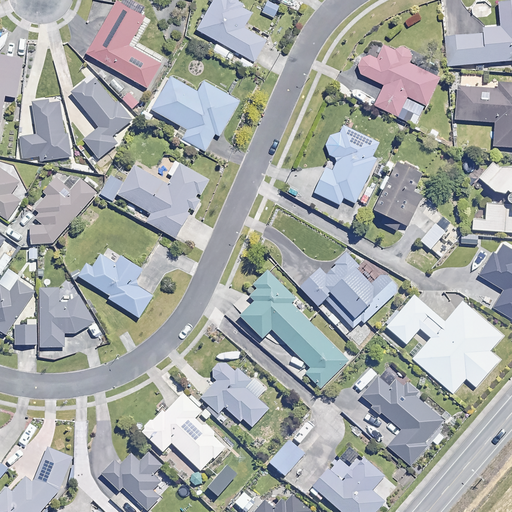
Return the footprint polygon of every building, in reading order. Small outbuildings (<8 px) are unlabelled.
[(119,0),(118,0),(86,53),(142,87),(159,61),(128,42),(145,16),(119,0)] [(237,0),(218,0),(201,30),(255,62),(269,39),(247,26),(256,11),(237,0)] [(280,6),(268,0),(263,11),(275,16),(280,6)] [(449,34),(449,62),(511,61),(511,0),(497,1),(497,27),(481,27),(481,34),(449,34)] [(228,51),(216,44),(212,51),(225,58),(228,51)] [(395,116),(405,97),(422,106),(437,77),(409,62),(414,54),(397,45),(393,51),(382,45),(375,59),(365,54),(356,71),(382,85),(371,104),(395,116)] [(24,59),(5,54),(0,71),(0,122),(7,97),(14,99),(24,59)] [(254,63),(242,56),(237,63),(250,71),(254,63)] [(511,79),(456,74),(450,119),(491,123),(488,147),(511,149),(511,79)] [(91,75),(71,91),(99,127),(107,137),(127,121),(91,75)] [(170,75),(150,109),(185,128),(180,137),(202,150),(210,137),(214,139),(236,100),(200,79),(194,89),(170,75)] [(59,100),(32,100),(32,135),(22,135),(23,156),(39,156),(39,160),(57,159),(57,155),(67,155),(66,132),(60,132),(59,100)] [(376,142),(344,125),(327,155),(336,160),(330,171),(323,167),(311,190),(339,205),(342,199),(349,202),(373,159),(368,156),(376,142)] [(114,146),(107,137),(99,127),(82,140),(96,159),(114,146)] [(426,174),(400,161),(375,208),(401,222),(426,174)] [(511,166),(479,163),(472,228),(511,231),(511,166)] [(125,181),(119,191),(153,212),(146,222),(176,240),(189,218),(182,214),(204,179),(182,166),(169,187),(135,166),(125,181)] [(0,213),(9,220),(22,201),(12,194),(20,182),(0,168),(0,213)] [(125,181),(112,174),(101,192),(114,199),(119,191),(125,181)] [(46,247),(92,190),(79,179),(73,188),(59,177),(50,188),(54,190),(38,209),(42,212),(37,218),(40,221),(29,234),(46,247)] [(433,222),(418,238),(429,249),(445,232),(433,222)] [(463,234),(455,226),(447,234),(455,242),(463,234)] [(511,249),(504,245),(497,255),(493,253),(479,276),(504,291),(494,306),(511,317),(511,249)] [(319,306),(334,291),(361,321),(397,288),(383,273),(373,282),(346,252),(323,272),(318,267),(299,284),(319,306)] [(107,297),(135,316),(150,295),(131,282),(142,267),(122,253),(116,262),(103,253),(93,267),(89,264),(81,274),(109,295),(107,297)] [(270,330),(306,365),(301,370),(318,386),(347,357),(291,301),(295,297),(266,269),(252,283),(256,287),(248,296),(251,299),(237,314),(261,338),(270,330)] [(2,284),(0,286),(0,330),(3,333),(34,292),(18,280),(10,290),(2,284)] [(39,344),(39,346),(65,348),(66,335),(66,328),(58,328),(59,305),(59,302),(60,285),(43,284),(40,323),(39,344)] [(59,305),(58,328),(66,328),(66,335),(92,320),(78,294),(59,305)] [(504,334),(464,298),(444,321),(415,294),(386,326),(415,352),(410,358),(449,393),(464,376),(477,387),(502,359),(491,349),(504,334)] [(39,344),(40,323),(18,321),(16,343),(39,344)] [(375,334),(364,325),(352,339),(363,348),(375,334)] [(213,378),(197,394),(215,413),(221,407),(236,423),(240,419),(245,425),(263,407),(241,385),(249,378),(237,366),(230,373),(220,362),(208,373),(213,378)] [(437,419),(382,370),(360,395),(395,426),(380,444),(400,461),(437,419)] [(181,392),(141,430),(161,451),(170,442),(196,470),(221,447),(193,417),(199,411),(181,392)] [(283,436),(262,461),(279,475),(300,450),(283,436)] [(69,457),(47,447),(33,480),(52,499),(69,457)] [(115,459),(96,477),(112,494),(119,487),(141,509),(156,495),(147,486),(155,479),(147,472),(156,463),(146,452),(137,460),(129,452),(118,462),(115,459)] [(325,468),(308,487),(334,511),(365,511),(375,503),(362,490),(377,475),(359,458),(338,480),(325,468)] [(0,495),(0,511),(39,511),(52,499),(33,480),(27,475),(12,490),(8,486),(0,495)] [(258,498),(243,511),(297,511),(298,511),(280,493),(266,506),(258,498)]
